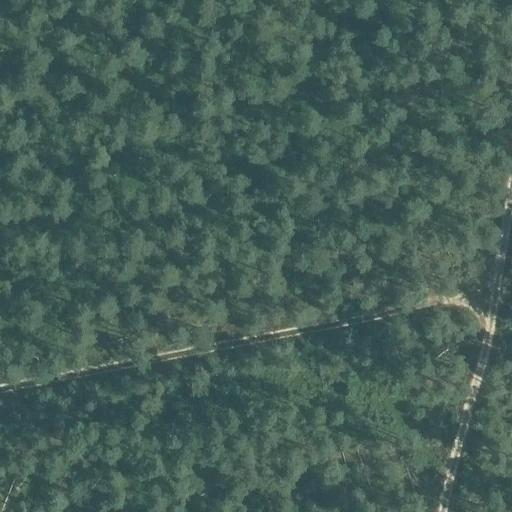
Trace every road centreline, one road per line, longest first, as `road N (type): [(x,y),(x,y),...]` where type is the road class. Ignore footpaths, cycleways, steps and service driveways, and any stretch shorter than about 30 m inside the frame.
road 1 (track): [(0,386),(495,292)]
road 2 (track): [(511,162),(487,349),(442,511)]
